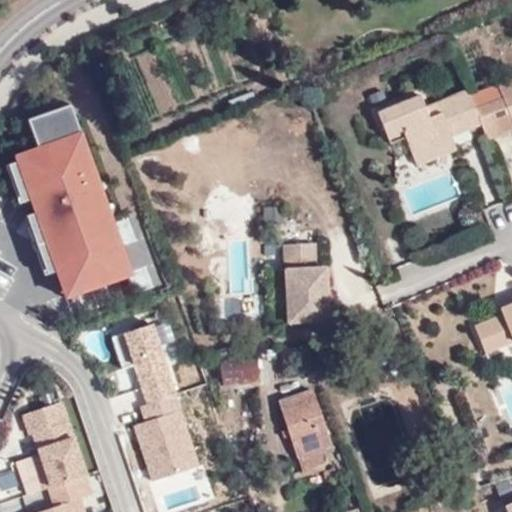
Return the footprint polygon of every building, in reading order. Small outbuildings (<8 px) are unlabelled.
[(511,129),(511,74),(502,78),(508,91),(474,104),(482,123),(489,139),(511,129)] [(451,135),(482,123),(474,104),(469,90),(439,102),(442,110),(428,116),(425,108),(420,93),(380,109),(392,140),(408,134),(415,149),(451,135)] [(439,102),(425,108),(428,116),(442,110),(439,102)] [(74,126),(11,150),(64,296),(130,272),(74,126)] [(392,140),(398,155),(415,149),(408,134),(392,140)] [(419,161),(455,147),(451,135),(415,149),(419,161)] [(284,222),(284,206),(265,207),(265,223),(284,222)] [(312,244),(286,245),(289,320),(331,319),(329,266),(313,267),(312,244)] [(511,297),(500,302),(504,311),(474,323),(485,350),(511,339),(511,297)] [(149,318),(119,327),(132,363),(161,352),(149,318)] [(296,362),(294,348),(292,346),(280,348),(283,363),(296,362)] [(161,352),(132,363),(148,407),(175,397),(161,352)] [(223,386),(260,380),(257,355),(219,361),(223,386)] [(320,450),(330,446),(311,391),(279,403),(304,470),(325,463),(320,450)] [(129,415),(153,479),(198,464),(175,397),(148,407),(129,415)] [(227,397),(227,413),(244,413),(245,397),(227,397)] [(63,401),(23,412),(37,452),(16,459),(23,493),(46,486),(85,473),(63,401)] [(0,474),(0,489),(4,497),(21,488),(11,469),(0,474)] [(85,473),(46,486),(53,506),(79,497),(91,494),(85,473)] [(511,511),(511,495),(498,501),(503,511),(511,511)] [(53,506),(33,511),(85,511),(79,497),(53,506)]
